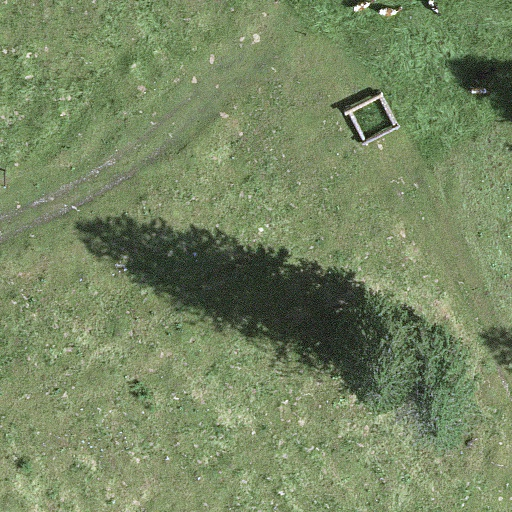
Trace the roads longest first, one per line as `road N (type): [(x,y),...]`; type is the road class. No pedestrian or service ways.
road 1 (track): [(0,229),(130,164),(227,91),(277,28),(280,0)]
road 2 (track): [(383,0),(511,48)]
